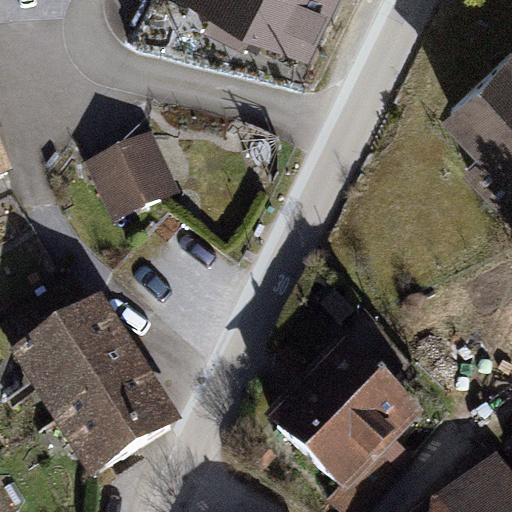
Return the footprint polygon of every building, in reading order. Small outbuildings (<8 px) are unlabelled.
[(185,0),(314,63),(343,3),(336,0),(185,0)] [(511,45),(442,112),(481,153),(463,171),(511,222),(511,45)] [(152,135),(84,168),(113,227),(181,195),(152,135)] [(182,428),(103,301),(11,358),(90,485),(182,428)] [(342,355),(305,391),(381,467),(417,430),(342,355)] [(342,505),(381,467),(305,391),(266,430),(303,467),(342,505)] [(511,511),(511,476),(498,459),(431,511),(511,511)]
